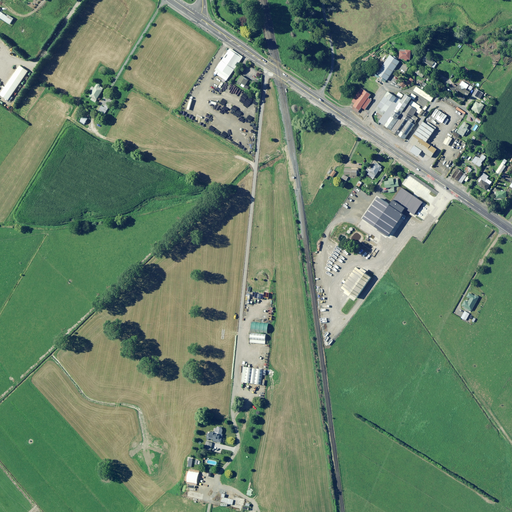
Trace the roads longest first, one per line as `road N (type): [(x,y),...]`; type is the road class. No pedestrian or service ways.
road 1 (track): [(249,511),(253,503),(215,482),(237,446),(232,418),(266,64)]
road 2 (trunk): [(197,17),(511,231)]
